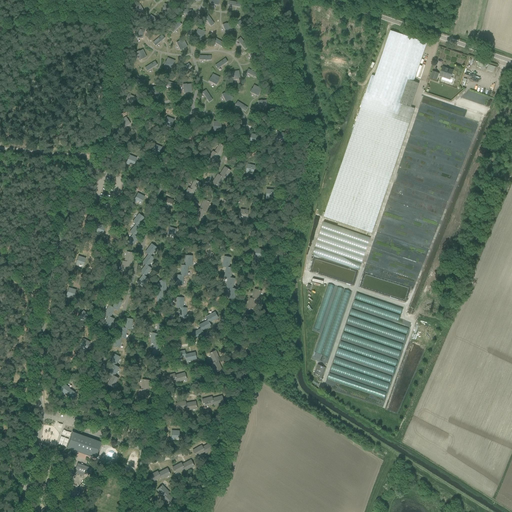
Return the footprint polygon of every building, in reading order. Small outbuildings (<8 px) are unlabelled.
[(211,26),(214,23),(207,14),(204,16),(211,26)] [(222,25),(225,33),(233,30),(230,22),(222,25)] [(135,36),(142,38),(144,30),(136,29),(135,36)] [(366,92),(323,217),(372,234),(414,109),(410,107),(417,88),(418,84),(414,82),(417,72),(419,67),(418,67),(427,43),(425,42),(394,31),(390,30),(374,79),(371,78),(366,92)] [(156,46),(165,38),(162,34),(153,42),(156,46)] [(184,38),(176,42),(180,50),(187,47),(184,38)] [(221,46),(223,42),(215,38),(213,42),(221,46)] [(135,52),(139,60),(147,57),(143,49),(135,52)] [(165,64),(172,67),(174,60),(167,57),(165,64)] [(217,68),(228,62),(226,58),(215,64),(217,68)] [(479,60),(477,66),(493,72),(495,67),(479,60)] [(156,61),(144,66),(147,71),(158,66),(156,61)] [(442,67),(439,76),(442,77),(441,80),(451,83),(453,78),(451,77),(453,71),(442,67)] [(248,68),(246,72),(257,78),(259,73),(248,68)] [(231,71),(231,79),(239,79),(239,71),(231,71)] [(430,78),(436,80),(438,74),(432,72),(430,78)] [(217,85),(221,77),(212,73),(209,81),(217,85)] [(253,84),(250,92),(258,95),(261,88),(253,84)] [(207,89),(203,91),(208,102),(212,101),(207,89)] [(225,102),(233,99),(229,90),(222,94),(225,102)] [(244,110),(246,106),(237,101),(235,105),(244,110)] [(163,125),(163,126),(166,127),(167,125),(171,127),(174,120),(166,117),(163,125)] [(213,122),(213,131),(216,131),(216,129),(221,129),(221,122),(213,122)] [(248,143),(251,144),(252,141),(257,142),(259,136),(251,133),(248,143)] [(151,153),(153,154),(155,152),(159,154),(162,147),(155,144),(151,153)] [(219,156),(220,157),(226,148),(220,144),(214,152),(213,151),(212,151),(219,156)] [(207,160),(214,164),(219,156),(212,151),(207,160)] [(126,164),(128,165),(129,163),(134,165),(137,159),(129,155),(126,164)] [(245,173),(249,174),(250,172),(254,173),(256,166),(247,164),(245,173)] [(217,174),(225,180),(231,171),(224,167),(219,175),(217,174)] [(211,183),(218,187),(223,179),(217,174),(211,183)] [(188,188),(196,193),(201,183),(194,180),(190,188),(188,187),(188,188)] [(183,197),(190,201),(195,192),(196,193),(188,188),(183,197)] [(265,199),(269,199),(269,197),(274,197),(275,190),(266,189),(265,199)] [(133,202),(136,203),(137,201),(141,203),(145,197),(137,193),(133,202)] [(165,198),(163,207),(166,207),(167,204),(171,206),(173,200),(165,198)] [(205,212),(206,212),(210,202),(203,199),(200,209),(198,208),(198,209),(205,212)] [(194,218),(201,221),(205,212),(198,209),(194,218)] [(240,209),(238,218),(242,219),(242,217),(247,218),(248,210),(240,209)] [(132,223),(135,225),(141,230),(142,228),(138,226),(145,218),(139,214),(132,223)] [(360,270),(371,236),(323,222),(313,255),(360,270)] [(94,232),(97,233),(98,231),(103,233),(105,227),(98,224),(94,232)] [(133,235),(138,239),(139,239),(135,236),(141,230),(135,225),(129,232),(133,235)] [(166,236),(169,237),(170,235),(174,236),(177,230),(169,228),(166,236)] [(126,243),(132,247),(138,239),(133,235),(126,243)] [(145,252),(148,255),(153,259),(154,258),(151,256),(157,248),(151,244),(145,252)] [(255,255),(254,258),(257,258),(258,256),(263,256),(264,249),(255,249),(255,255)] [(130,264),(132,264),(134,253),(126,252),(124,261),(123,261),(122,262),(130,264)] [(145,265),(150,269),(151,268),(148,266),(153,259),(148,255),(142,263),(145,265)] [(75,265),(78,266),(79,264),(83,265),(85,259),(78,256),(75,265)] [(225,257),(222,266),(226,267),(228,268),(231,258),(225,257)] [(121,271),(128,272),(130,264),(122,262),(121,271)] [(142,275),(144,277),(150,269),(145,265),(139,273),(142,275)] [(226,267),(223,276),(231,277),(233,269),(229,268),(228,268),(226,267)] [(136,283),(142,287),(148,280),(144,277),(142,275),(136,283)] [(223,276),(223,277),(228,278),(226,287),(233,288),(235,279),(230,278),(231,277),(223,276)] [(159,281),(160,292),(167,291),(166,280),(159,281)] [(327,283),(315,328),(320,330),(333,285),(327,283)] [(329,363),(349,291),(343,289),(343,288),(335,286),(315,359),(320,361),(321,360),(329,363)] [(226,287),(226,288),(230,289),(228,298),(234,299),(236,290),(233,289),(233,288),(226,287)] [(66,297),(69,297),(69,295),(74,297),(76,290),(69,288),(66,297)] [(255,289),(252,299),(257,301),(259,301),(261,291),(255,289)] [(155,293),(156,302),(164,301),(163,292),(155,293)] [(112,308),(118,310),(123,301),(117,298),(112,308)] [(250,299),(248,308),(254,310),(257,301),(252,299),(252,300),(250,299)] [(107,317),(114,320),(114,319),(110,317),(114,309),(118,311),(118,310),(112,308),(108,305),(103,315),(107,317)] [(179,318),(186,319),(187,307),(183,307),(176,307),(176,309),(179,309),(179,318)] [(78,316),(77,318),(79,320),(81,318),(84,322),(88,317),(82,312),(78,316)] [(205,317),(207,321),(210,327),(211,327),(209,323),(218,318),(215,312),(205,317)] [(103,325),(110,328),(114,320),(107,317),(103,325)] [(120,328),(131,330),(133,319),(126,318),(124,328),(120,327),(120,328)] [(200,329),(203,335),(204,335),(202,331),(210,327),(207,321),(198,325),(200,329)] [(156,334),(163,335),(165,325),(159,324),(156,334)] [(122,338),(126,339),(127,329),(120,328),(118,337),(115,337),(122,338)] [(192,333),(196,339),(203,335),(200,329),(192,333)] [(154,344),(161,346),(161,344),(157,343),(159,335),(163,336),(163,335),(156,334),(152,333),(150,343),(154,344)] [(113,347),(120,348),(122,338),(115,337),(113,347)] [(82,340),(78,347),(81,349),(82,347),(86,349),(88,344),(82,340)] [(381,361),(383,355),(341,341),(339,347),(381,361)] [(152,353),(159,354),(161,346),(154,344),(152,353)] [(395,366),(338,349),(336,354),(393,372),(395,366)] [(209,354),(213,363),(220,359),(216,350),(209,354)] [(174,353),(175,360),(185,358),(183,351),(174,353)] [(185,358),(186,362),(197,359),(195,352),(185,355),(184,351),(183,351),(185,358)] [(110,362),(116,366),(121,357),(115,354),(110,362)] [(385,398),(390,382),(391,382),(393,375),(335,358),(333,364),(331,371),(376,384),(375,388),(329,374),(327,380),(325,387),(360,397),(360,398),(365,399),(365,400),(368,401),(368,398),(371,399),(372,395),(385,398)] [(211,364),(215,373),(222,370),(218,361),(220,360),(220,359),(213,363),(211,364)] [(109,373),(115,376),(119,368),(116,366),(110,362),(109,363),(113,365),(109,373)] [(313,375),(321,379),(326,368),(318,364),(313,375)] [(175,375),(177,383),(187,380),(185,372),(175,375)] [(106,385),(113,388),(119,379),(115,376),(109,373),(108,374),(111,376),(106,385)] [(164,376),(166,383),(176,380),(175,375),(174,373),(164,376)] [(139,389),(148,391),(150,381),(142,379),(141,389),(139,389)] [(66,394),(73,399),(77,395),(69,389),(69,388),(64,384),(59,391),(65,395),(66,394)] [(137,399),(145,400),(146,391),(139,390),(137,399)] [(213,404),(214,406),(224,403),(222,396),(212,398),(212,396),(211,397),(213,404)] [(202,399),(204,407),(213,404),(211,397),(202,399)] [(185,401),(175,404),(177,411),(179,411),(187,409),(185,402),(186,402),(185,401)] [(186,402),(185,402),(187,409),(188,411),(197,409),(196,401),(186,403),(186,402)] [(78,450),(96,457),(100,445),(90,441),(91,439),(87,437),(86,438),(73,433),(68,447),(78,451),(78,450)] [(205,452),(206,454),(215,449),(211,442),(203,447),(202,445),(201,445),(205,452)] [(192,450),(196,457),(205,452),(201,445),(192,450)] [(184,470),(185,471),(194,467),(191,460),(182,464),(181,462),(180,463),(184,470)] [(172,467),(175,474),(184,470),(180,463),(172,467)] [(75,469),(90,475),(93,469),(77,464),(75,469)] [(158,473),(162,480),(170,475),(167,468),(158,473)] [(148,476),(151,483),(160,478),(161,480),(162,480),(158,473),(157,471),(148,476)] [(162,499),(163,499),(169,493),(162,485),(157,490),(164,497),(162,499)] [(163,499),(166,503),(170,506),(174,501),(168,494),(169,493),(163,499)]
